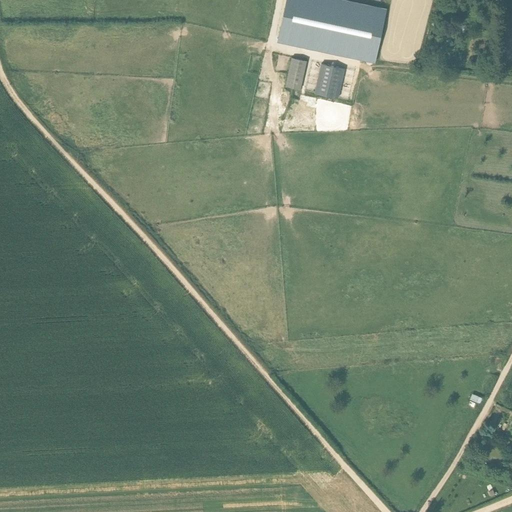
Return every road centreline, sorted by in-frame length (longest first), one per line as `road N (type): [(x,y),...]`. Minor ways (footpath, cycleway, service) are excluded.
road 1 (track): [(0,69),(38,125),(385,511)]
road 2 (track): [(422,511),(511,356)]
